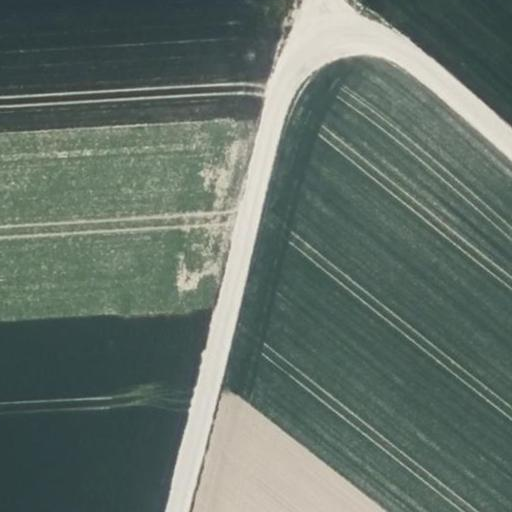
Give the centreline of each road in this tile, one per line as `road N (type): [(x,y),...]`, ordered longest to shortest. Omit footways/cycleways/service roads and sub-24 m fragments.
road 1 (track): [(174,511),(306,0)]
road 2 (track): [(311,0),(414,66),(511,151)]
